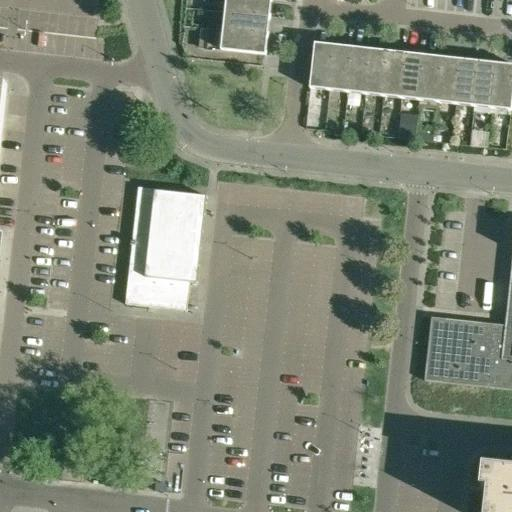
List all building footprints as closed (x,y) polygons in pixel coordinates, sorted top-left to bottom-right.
[(226,0),(225,12),(269,17),(270,0),(226,0)] [(225,12),(223,31),(267,35),(269,17),(225,12)] [(199,47),(265,55),(267,35),(223,31),(202,28),(199,47)] [(328,90),(333,46),(314,44),(310,88),(328,90)] [(351,48),(333,46),(328,90),(346,92),(351,48)] [(346,92),(364,94),(369,50),(351,48),(346,92)] [(364,94),(383,96),(388,52),(369,50),(364,94)] [(388,52),(383,96),(401,98),(406,54),(388,52)] [(401,98),(419,100),(424,56),(406,54),(401,98)] [(419,100),(437,102),(442,58),(424,56),(419,100)] [(442,58),(437,102),(456,104),(461,60),(442,58)] [(456,104),(474,106),(479,62),(461,60),(456,104)] [(474,106),(492,108),(497,64),(479,62),(474,106)] [(511,110),(511,97),(511,65),(497,64),(492,108),(511,110)] [(399,117),(397,137),(402,138),(415,139),(416,128),(417,119),(399,117)] [(433,141),(434,136),(434,134),(417,132),(416,139),(433,141)] [(126,305),(187,311),(191,282),(198,283),(208,196),(139,188),(126,305)] [(511,268),(506,325),(432,317),(425,381),(511,390),(511,268)] [(56,479),(58,460),(47,458),(44,478),(56,479)] [(82,483),(84,463),(64,460),(62,481),(82,483)] [(511,511),(511,469),(488,467),(485,466),(485,470),(484,476),(489,477),(484,511),(511,511)]
